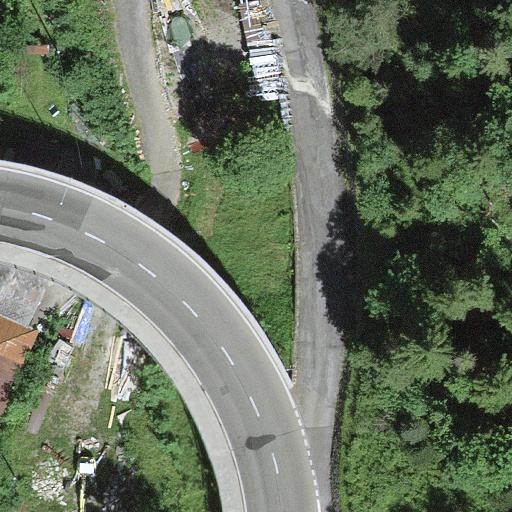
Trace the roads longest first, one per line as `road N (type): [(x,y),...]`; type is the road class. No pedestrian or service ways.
road 1 (track): [(129,0),(162,141),(163,191),(63,488)]
road 2 (tertiary): [(0,201),(97,235),(182,300),(236,368),(255,408),(279,511)]
